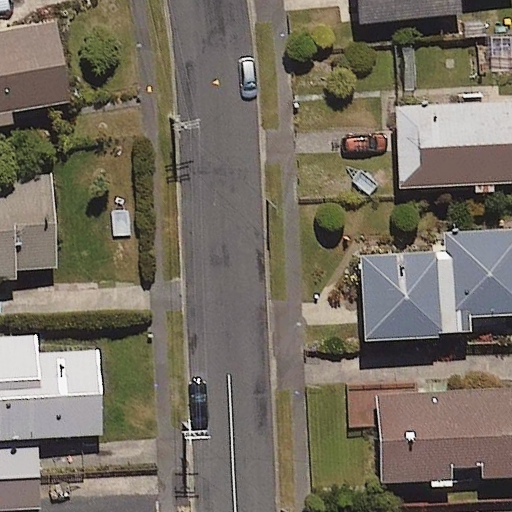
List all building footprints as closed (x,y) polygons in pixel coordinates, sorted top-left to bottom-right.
[(352,0),(354,18),(456,9),(455,0),(352,0)] [(52,19),(0,27),(0,108),(65,98),(52,19)] [(511,96),(388,100),(391,182),(469,180),(469,189),(489,189),(489,179),(511,178),(511,96)] [(47,171),(0,173),(0,276),(10,276),(10,266),(51,264),(47,171)] [(439,248),(353,252),(357,336),(464,331),(463,310),(511,308),(511,225),(438,229),(439,248)] [(0,333),(0,436),(98,432),(95,347),(33,350),(32,332),(0,333)] [(511,383),(370,390),(374,479),(425,476),(425,484),(446,483),(445,463),(477,461),(478,474),(511,472),(511,383)] [(35,440),(0,441),(0,475),(36,474),(35,440)] [(36,474),(0,475),(0,507),(38,505),(36,474)]
